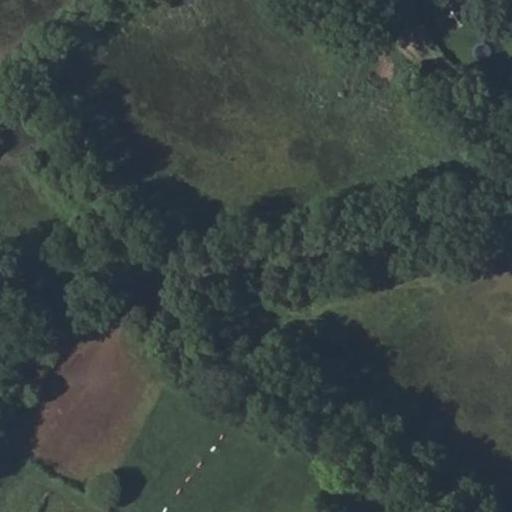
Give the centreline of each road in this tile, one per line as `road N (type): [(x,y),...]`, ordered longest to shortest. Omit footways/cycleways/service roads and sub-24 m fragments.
road 1 (track): [(511,211),(145,284),(113,274),(0,275)]
road 2 (track): [(511,143),(346,0)]
